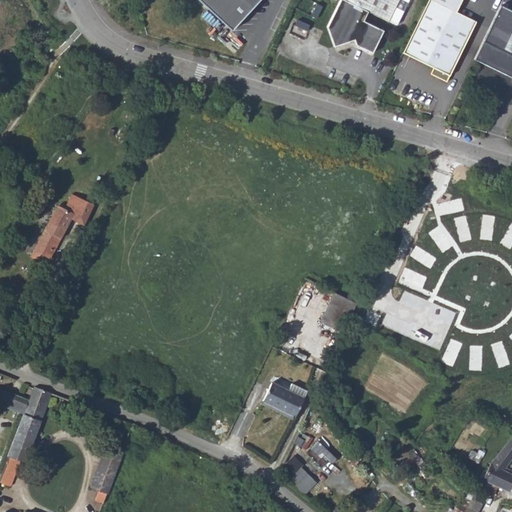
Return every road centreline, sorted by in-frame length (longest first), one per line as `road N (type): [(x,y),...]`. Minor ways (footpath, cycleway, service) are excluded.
road 1 (unclassified): [(74,0),(85,23),(111,45),(144,59),(511,166)]
road 2 (residential): [(0,366),(219,452),(303,511)]
